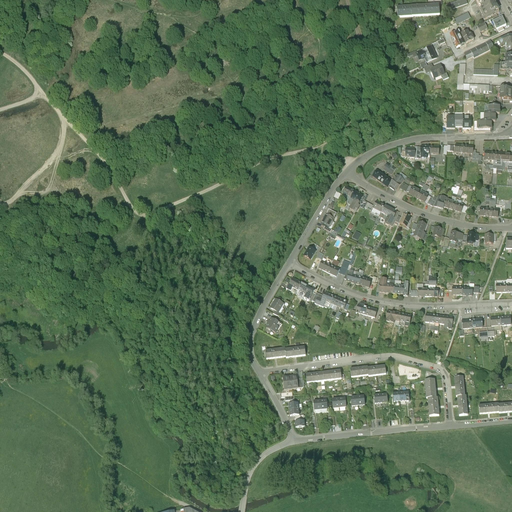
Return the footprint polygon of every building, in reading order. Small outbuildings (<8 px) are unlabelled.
[(461,0),(445,6),(447,11),(468,4),(466,0),(461,0)] [(493,0),(479,0),(482,4),(481,5),(483,8),(480,10),(485,18),(499,11),(493,0)] [(440,15),(439,5),(425,6),(426,16),(440,15)] [(426,16),(425,6),(411,8),(412,17),(426,16)] [(412,17),(411,8),(397,9),(398,19),(412,17)] [(454,20),(457,25),(471,18),(468,13),(454,20)] [(499,19),(492,22),(496,31),(506,26),(502,18),(499,19)] [(485,24),(478,27),(480,32),(487,29),(485,24)] [(463,39),(460,35),(462,34),(460,30),(454,33),(460,44),(461,46),(465,44),(463,39)] [(460,44),(454,33),(450,35),(456,46),(460,44)] [(471,35),(463,39),(465,44),(472,41),(470,37),(471,37),(471,35)] [(511,37),(508,37),(497,43),(499,48),(505,45),(507,45),(506,49),(511,49),(511,37)] [(493,49),(489,41),(483,44),(487,52),(493,49)] [(487,52),(483,44),(470,51),(473,57),(474,58),(487,52)] [(415,52),(409,55),(411,60),(415,58),(417,62),(425,59),(427,63),(436,59),(430,48),(416,54),(415,52)] [(470,51),(464,54),(467,60),(473,57),(470,51)] [(431,66),(427,68),(424,69),(426,75),(431,73),(430,71),(433,69),(431,66)] [(433,69),(430,71),(431,73),(434,80),(441,77),(443,81),(449,78),(446,74),(444,75),(440,66),(433,69)] [(489,86),(469,85),(469,91),(469,94),(489,95),(489,93),(489,86)] [(511,89),(505,89),(506,88),(501,87),(500,100),(502,100),(511,100),(511,89)] [(488,114),(484,114),(484,122),(491,122),(495,123),(495,115),(488,114)] [(463,118),(455,118),(455,128),(462,128),(463,118)] [(464,148),(455,147),(454,155),(463,155),(464,148)] [(430,148),(420,148),(421,161),(427,161),(427,156),(430,156),(430,148)] [(473,149),(464,148),(463,155),(473,156),(473,152),(473,149)] [(414,150),(406,151),(406,153),(406,159),(415,159),(414,150)] [(494,155),(485,154),(484,162),(493,163),(494,155)] [(503,156),(494,155),(493,163),(503,164),(503,156)] [(511,156),(503,156),(503,164),(511,164),(511,156)] [(503,164),(493,163),(492,175),(497,176),(497,173),(502,173),(503,164)] [(395,171),(387,165),(385,168),(386,169),(393,174),(395,171)] [(384,179),(377,174),(373,179),(380,185),(384,179)] [(392,184),(384,179),(380,185),(387,190),(392,184)] [(401,188),(395,184),(391,189),(397,193),(401,188)] [(420,193),(417,200),(425,205),(428,198),(425,196),(429,189),(424,187),(420,193)] [(456,200),(461,201),(462,192),(459,191),(459,188),(456,187),(455,189),(453,188),(451,195),(457,196),(456,200)] [(354,194),(346,189),(342,196),(345,198),(341,205),(346,208),(347,207),(354,194)] [(420,193),(412,189),(409,196),(417,200),(420,193)] [(354,194),(347,207),(350,208),(349,210),(350,211),(353,212),(354,212),(355,211),(357,212),(359,208),(358,207),(363,198),(354,194)] [(455,205),(446,202),(447,200),(441,198),(440,201),(440,202),(437,210),(443,212),(444,209),(453,212),(455,205)] [(435,204),(429,201),(427,206),(433,209),(433,208),(435,204)] [(385,208),(376,203),(371,214),(379,218),(381,214),(385,208)] [(464,207),(455,205),(453,212),(462,215),(464,207)] [(397,214),(385,208),(381,214),(388,218),(385,225),(385,226),(388,228),(390,227),(397,214)] [(489,211),(480,210),(479,218),(488,219),(489,211)] [(337,216),(329,211),(328,213),(328,214),(329,215),(328,217),(334,221),(337,216)] [(499,212),(489,211),(488,219),(498,220),(499,212)] [(328,217),(326,216),(321,225),(325,228),(329,230),(334,221),(328,217)] [(410,220),(404,217),(402,220),(400,226),(407,229),(410,220)] [(426,226),(419,224),(418,227),(416,232),(416,233),(413,238),(414,239),(414,240),(417,241),(418,240),(423,242),(425,236),(423,235),(426,226)] [(442,232),(435,229),(432,238),(437,240),(439,241),(440,238),(442,232)] [(352,239),(358,241),(361,235),(355,232),(352,239)] [(458,236),(451,234),(449,240),(449,243),(456,245),(458,236)] [(475,236),(468,235),(467,238),(467,245),(474,246),(475,236)] [(492,237),(484,237),(485,246),(493,246),(492,237)] [(445,239),(440,238),(439,241),(437,240),(436,243),(435,246),(443,248),(445,239)] [(312,251),(309,249),(304,258),(310,262),(315,253),(312,251)] [(331,267),(322,263),(319,270),(327,274),(331,267)] [(344,271),(339,269),(338,270),(340,272),(339,275),(345,277),(347,271),(349,267),(346,266),(344,271)] [(338,270),(331,267),(327,274),(337,279),(339,275),(340,272),(338,270)] [(362,279),(353,276),(353,273),(349,272),(347,281),(346,282),(360,287),(362,279)] [(372,282),(362,279),(360,287),(369,289),(372,282)] [(302,285),(293,280),(289,287),(292,289),(298,292),(302,285)] [(395,282),(385,281),(381,280),(380,293),(393,295),(394,294),(394,287),(395,282)] [(314,292),(302,285),(298,292),(306,297),(306,298),(310,300),(313,295),(314,292)] [(506,286),(496,286),(496,294),(506,294),(506,286)] [(404,288),(394,287),(394,294),(400,295),(404,295),(404,293),(404,288),(404,287),(404,288)] [(462,289),(452,288),(452,296),(462,297),(462,289)] [(472,289),(462,289),(462,297),(472,297),(472,294),(472,289)] [(428,290),(418,290),(418,298),(428,298),(428,290)] [(438,290),(428,290),(428,298),(438,298),(438,290)] [(323,297),(316,294),(315,296),(312,303),(315,304),(317,301),(321,302),(322,301),(323,297)] [(334,298),(325,294),(323,297),(322,301),(321,302),(317,301),(315,304),(314,305),(323,309),(323,308),(329,310),(331,305),(334,298)] [(347,304),(334,298),(331,305),(344,311),(347,306),(347,304)] [(283,305),(276,301),(270,309),(275,312),(278,314),(283,305)] [(367,309),(358,306),(355,314),(365,317),(367,309)] [(377,312),(367,309),(365,317),(375,319),(377,312)] [(401,315),(392,313),(390,321),(386,320),(386,323),(394,325),(394,322),(400,323),(401,315)] [(411,317),(401,315),(400,323),(405,324),(404,327),(409,328),(411,317)] [(436,316),(426,315),(425,323),(435,324),(436,316)] [(452,318),(436,316),(435,324),(444,325),(444,329),(448,329),(449,330),(450,330),(451,329),(452,318)] [(510,318),(500,319),(501,327),(511,327),(510,318)] [(500,319),(490,320),(491,328),(501,327),(500,319)] [(280,325),(271,320),(269,324),(268,323),(267,326),(268,326),(266,329),(276,334),(278,330),(278,328),(280,325)] [(482,320),(472,321),(473,330),(483,329),(482,320)] [(472,321),(462,322),(462,330),(473,330),(472,321)] [(304,349),(285,351),(285,350),(265,352),(266,361),(286,358),(286,359),(305,357),(304,349)] [(384,367),(367,369),(367,368),(350,370),(351,379),(368,377),(368,378),(385,375),(384,367)] [(340,372),(305,376),(306,385),(341,380),(340,372)] [(297,377),(283,379),(284,392),(298,390),(297,381),(297,377)] [(464,397),(463,378),(454,379),(456,398),(457,398),(459,417),(467,417),(466,397),(464,397)] [(434,381),(424,382),(426,400),(427,400),(429,418),(439,417),(437,399),(436,399),(434,381)] [(498,405),(478,407),(479,416),(499,414),(499,415),(511,413),(511,404),(498,406),(498,405)]
